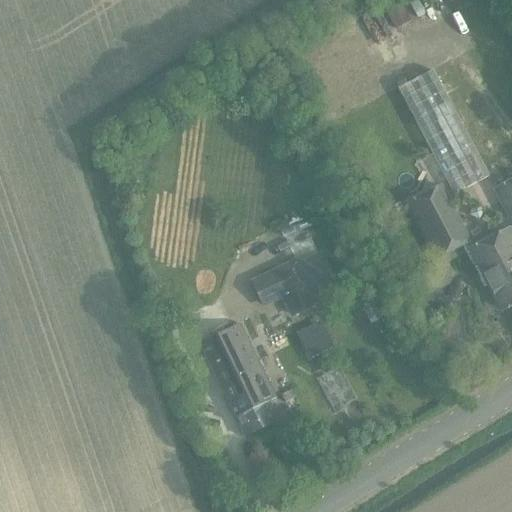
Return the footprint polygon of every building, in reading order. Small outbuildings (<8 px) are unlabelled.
[(399,2),(385,10),(395,29),(410,21),(399,2)] [(488,177),(432,70),(397,89),(453,195),(488,177)] [(509,218),(511,215),(511,182),(495,191),(509,218)] [(511,237),(509,231),(472,250),(439,188),(409,204),(437,257),(462,244),(484,288),(490,285),(502,309),(511,303),(511,237)] [(281,270),(259,281),(251,285),(259,302),(279,293),(289,315),(300,310),(317,301),(306,280),(302,282),(293,265),(281,270)] [(275,399),(267,382),(239,324),(199,344),(244,437),(276,422),(267,403),(275,399)] [(299,344),(308,364),(337,350),(328,330),(299,344)] [(335,409),(358,398),(341,364),(319,376),(335,409)] [(281,395),(285,403),(294,398),(290,390),(281,395)]
